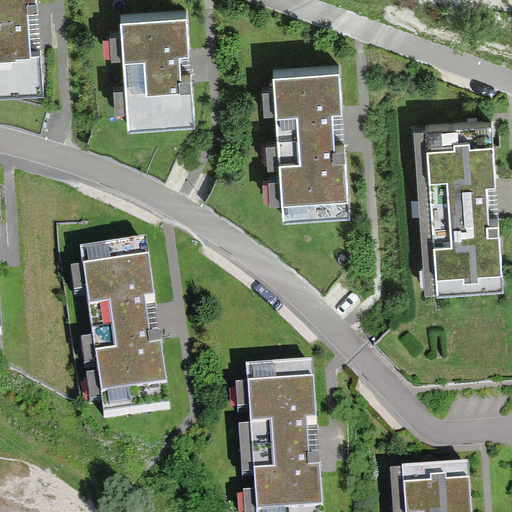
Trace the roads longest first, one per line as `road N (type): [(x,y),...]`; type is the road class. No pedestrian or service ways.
road 1 (residential): [(280,0),(511,85)]
road 2 (track): [(511,55),(396,12)]
